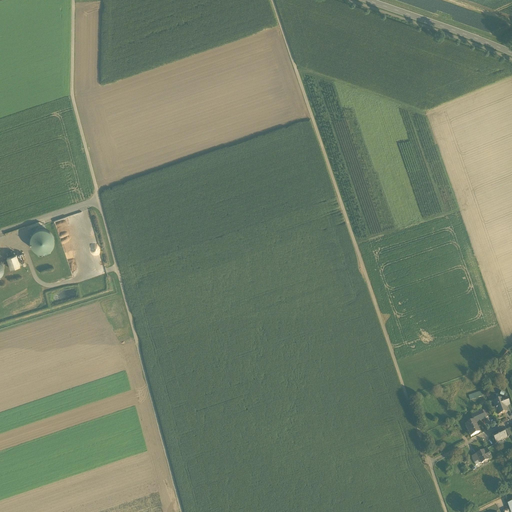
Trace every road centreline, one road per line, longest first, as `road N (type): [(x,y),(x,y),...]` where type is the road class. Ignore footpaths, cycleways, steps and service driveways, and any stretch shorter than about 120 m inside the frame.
road 1 (track): [(181,511),(71,95),(73,0)]
road 2 (track): [(429,463),(273,0)]
